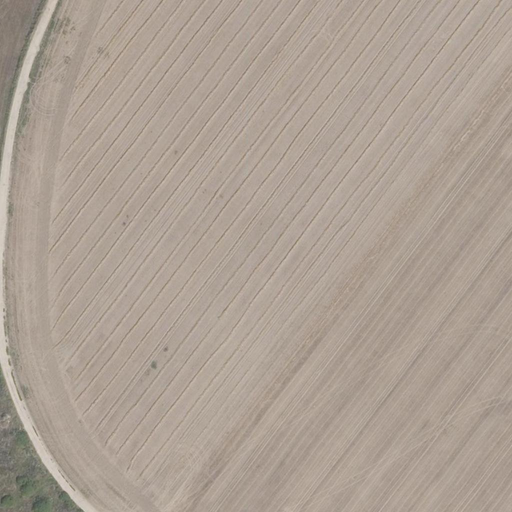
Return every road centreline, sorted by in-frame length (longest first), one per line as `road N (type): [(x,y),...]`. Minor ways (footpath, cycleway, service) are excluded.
road 1 (track): [(47,0),(16,111),(0,212)]
road 2 (track): [(0,345),(36,449),(87,511)]
